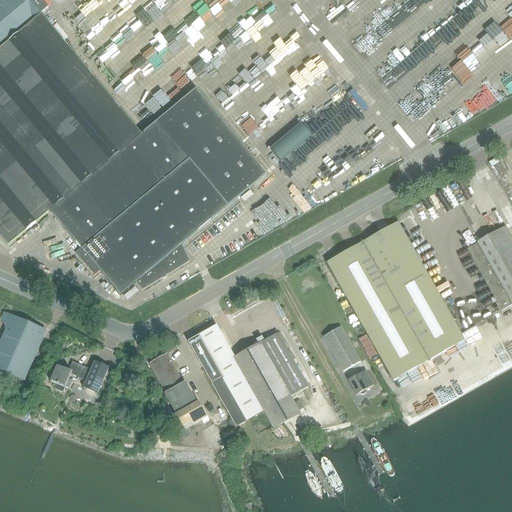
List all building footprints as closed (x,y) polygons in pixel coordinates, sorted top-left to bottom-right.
[(0,0),(0,236),(9,247),(51,212),(82,249),(77,253),(96,276),(101,272),(122,297),(137,284),(144,292),(192,262),(183,245),(268,175),(197,91),(143,136),(42,14),(49,9),(41,0),(0,0)] [(69,0),(64,3),(73,15),(68,18),(75,28),(80,25),(74,17),(98,0),(69,0)] [(170,10),(196,5),(192,19),(183,26),(182,31),(186,36),(170,49),(172,59),(194,41),(201,31),(209,41),(218,39),(245,0),(157,0),(154,3),(151,1),(144,7),(143,11),(154,19),(162,12),(156,4),(173,1),(170,10)] [(260,10),(258,6),(249,13),(258,25),(277,10),(271,1),(260,10)] [(338,27),(347,21),(337,8),(328,14),(338,27)] [(511,41),(511,11),(476,28),(483,41),(472,47),(471,55),(461,47),(455,50),(445,63),(451,68),(426,102),(432,99),(437,103),(448,98),(444,90),(462,82),(462,70),(478,63),(476,66),(481,70),(488,61),(484,53),(497,47),(496,44),(510,45),(511,41)] [(466,26),(457,15),(442,27),(452,38),(466,26)] [(140,21),(123,36),(131,45),(156,24),(151,18),(143,25),(140,21)] [(248,36),(258,25),(252,20),(242,31),(248,36)] [(302,21),(296,26),(315,46),(320,41),(302,21)] [(273,22),(220,53),(227,64),(250,50),(255,59),(268,51),(266,48),(274,43),(266,30),(275,25),(273,22)] [(176,25),(166,30),(171,43),(182,38),(176,25)] [(165,31),(153,38),(158,47),(170,40),(165,31)] [(122,33),(95,50),(111,75),(117,71),(112,63),(120,58),(115,51),(128,43),(122,33)] [(227,47),(234,43),(231,38),(225,43),(227,47)] [(358,53),(368,55),(370,48),(374,49),(375,44),(361,40),(358,53)] [(423,60),(427,56),(416,44),(412,47),(423,60)] [(163,51),(159,46),(151,53),(155,57),(144,67),(146,69),(168,50),(167,47),(163,51)] [(274,75),(271,71),(290,58),(290,59),(298,54),(293,46),(288,50),(286,47),(277,52),(276,50),(269,54),(272,58),(265,63),(269,69),(262,74),(266,81),(274,75)] [(144,47),(114,77),(123,85),(117,91),(129,102),(137,94),(128,85),(131,83),(129,81),(132,78),(141,87),(151,76),(143,68),(154,57),(144,47)] [(201,72),(202,75),(211,70),(208,65),(215,61),(208,50),(187,63),(192,72),(183,77),(186,81),(201,72)] [(267,84),(262,75),(254,80),(260,73),(253,65),(251,66),(235,84),(236,87),(229,94),(234,98),(226,107),(231,112),(235,109),(237,111),(247,101),(256,96),(259,93),(255,86),(260,91),(267,84)] [(499,79),(488,85),(497,103),(511,95),(511,79),(501,84),(499,79)] [(144,117),(184,83),(181,80),(174,86),(170,81),(159,90),(161,92),(155,97),(150,92),(144,98),(149,103),(140,112),(144,117)] [(478,85),(469,93),(474,99),(469,104),(480,116),(494,102),(478,85)] [(225,102),(231,97),(223,87),(217,92),(225,102)] [(353,88),(346,96),(359,107),(366,99),(353,88)] [(420,128),(428,141),(461,123),(453,109),(420,128)] [(399,126),(395,130),(414,149),(418,145),(399,126)] [(290,175),(303,165),(302,163),(307,159),(301,151),(296,155),(297,156),(290,160),(289,159),(282,164),(285,167),(288,165),(291,169),(287,171),(290,175)] [(288,185),(284,188),(297,207),(315,195),(306,182),(292,192),(288,185)] [(444,194),(420,207),(423,213),(417,217),(421,224),(442,213),(438,206),(443,204),(445,208),(450,206),(444,194)] [(416,214),(405,219),(432,275),(443,269),(416,214)] [(332,262),(328,264),(395,382),(466,342),(399,224),(332,262)] [(498,309),(501,314),(511,307),(511,239),(505,228),(466,251),(500,309),(498,309)] [(448,248),(438,254),(444,266),(454,261),(448,248)] [(44,332),(3,315),(1,320),(5,329),(0,340),(0,370),(23,381),(44,332)] [(216,326),(188,342),(206,375),(224,407),(236,428),(263,413),(272,428),(299,412),(291,397),(308,388),(279,335),(261,344),(235,359),(216,326)] [(342,328),(324,338),(344,372),(362,363),(342,328)] [(149,364),(166,394),(164,395),(176,416),(174,417),(184,435),(208,422),(209,423),(199,403),(197,404),(185,383),(183,384),(167,354),(149,364)] [(71,375),(85,381),(90,370),(72,362),(68,372),(57,367),(54,374),(51,373),(49,379),(51,380),(50,383),(56,385),(55,389),(62,393),(64,389),(68,390),(72,382),(69,381),(71,375)] [(90,370),(85,381),(82,388),(98,394),(109,369),(94,362),(90,370)] [(349,381),(357,396),(360,394),(363,395),(365,395),(367,393),(367,390),(375,386),(366,371),(349,381)] [(123,380),(129,383),(132,377),(126,374),(123,380)] [(299,394),(302,401),(311,398),(308,390),(299,394)]
